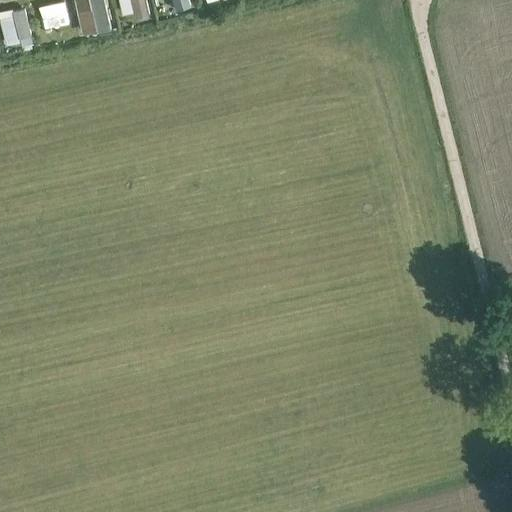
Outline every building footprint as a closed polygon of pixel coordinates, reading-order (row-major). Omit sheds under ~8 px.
[(67,0),(56,0),(41,3),(46,27),(72,21),(67,0)] [(115,27),(109,0),(78,0),(86,33),(115,27)] [(150,0),(121,0),(123,13),(151,11),(150,0)] [(163,0),(166,11),(193,3),(192,0),(163,0)] [(35,42),(30,6),(3,9),(8,46),(35,42)]
